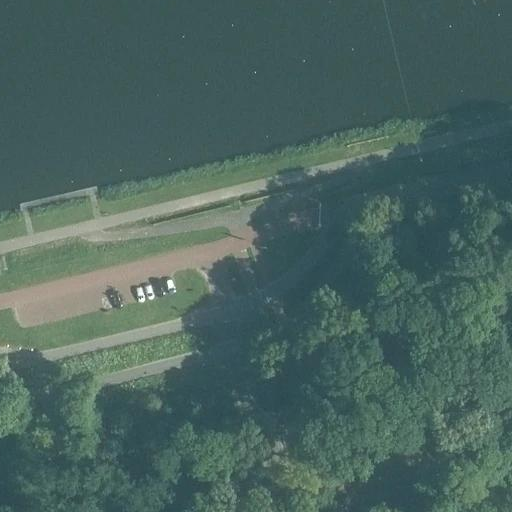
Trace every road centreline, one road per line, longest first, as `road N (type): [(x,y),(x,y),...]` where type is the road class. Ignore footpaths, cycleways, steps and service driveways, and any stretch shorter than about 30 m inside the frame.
road 1 (tertiary): [(0,390),(48,393),(264,336),(302,309),(368,216),(397,194)]
road 2 (tertiary): [(397,194),(347,214),(295,273),(231,314),(70,355),(0,356)]
